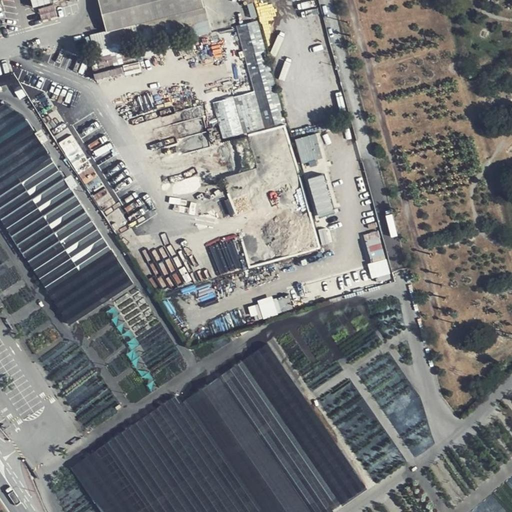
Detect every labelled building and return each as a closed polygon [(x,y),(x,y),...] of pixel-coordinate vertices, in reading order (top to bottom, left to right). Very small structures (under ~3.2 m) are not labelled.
[(102,0),(110,30),(136,24),(140,36),(168,28),(185,23),(182,11),(210,3),(209,0),(102,0)] [(213,16),(210,3),(182,11),(185,23),(213,16)] [(265,142),(288,138),(262,19),(239,24),(254,91),(204,102),(209,123),(219,121),(223,139),(262,131),(265,142)] [(136,24),(110,30),(101,33),(104,46),(140,36),(136,24)] [(0,212),(74,321),(133,284),(27,116),(3,104),(0,105),(0,212)] [(317,132),(296,138),(302,162),(324,157),(317,132)] [(320,216),(336,211),(324,173),(309,177),(320,216)] [(224,182),(189,192),(193,205),(227,196),(224,182)] [(390,277),(381,230),(370,232),(375,259),(369,260),(373,280),(390,277)] [(290,293),(250,303),(254,318),(294,308),(290,293)] [(177,393),(72,466),(103,511),(330,511),(365,488),(264,342),(181,400),(177,393)]
